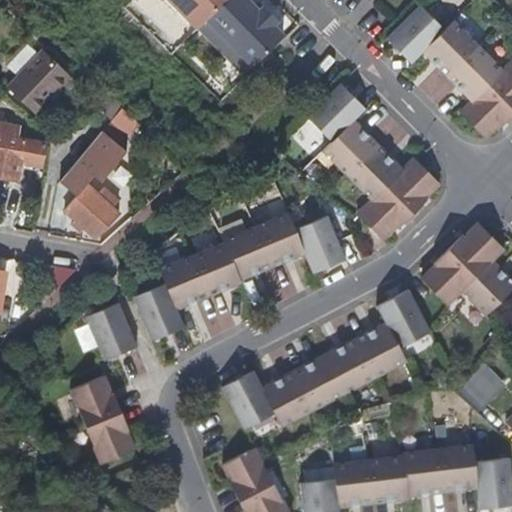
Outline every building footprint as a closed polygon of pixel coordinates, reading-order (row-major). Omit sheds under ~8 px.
[(166,0),(195,28),(203,19),(222,0),(166,0)] [(277,32),(246,0),(222,0),(203,19),(246,63),(277,32)] [(486,132),(511,105),(511,55),(503,64),(453,15),(444,24),(419,0),(415,0),(383,34),(409,60),(424,45),(474,94),(461,107),(486,132)] [(43,50),(7,87),(33,113),(69,76),(43,50)] [(332,143),(323,152),(371,201),(359,214),(386,242),(404,223),(441,187),(415,161),(413,160),(404,170),(356,122),(366,112),(341,87),(309,119),(332,143)] [(120,107),(103,130),(122,143),(139,121),(120,107)] [(44,142),(7,135),(8,125),(0,123),(0,174),(17,178),(20,161),(40,165),(44,142)] [(126,150),(102,131),(60,180),(75,194),(86,182),(92,174),(101,181),(126,150)] [(63,209),(94,235),(117,212),(86,182),(75,194),(63,209)] [(94,235),(90,242),(101,243),(129,219),(119,210),(117,212),(94,235)] [(168,278),(135,292),(155,340),(191,325),(183,308),(246,282),(247,284),(313,257),(320,274),(348,262),(329,217),(297,230),(289,211),(228,236),(227,234),(161,261),(168,278)] [(476,223),(420,280),(447,307),(460,294),(484,317),(511,287),(511,280),(493,261),(503,251),(476,223)] [(76,268),(45,262),(33,299),(39,304),(76,268)] [(228,391),(248,431),(279,415),(286,429),(411,366),(404,352),(435,336),(415,296),(384,312),(392,328),(267,391),(259,375),(228,391)] [(141,343),(123,299),(122,299),(91,312),(108,356),(141,343)] [(486,364),(459,388),(478,410),(506,386),(486,364)] [(135,445),(108,371),(72,385),(99,458),(135,445)] [(511,410),(499,425),(511,437),(511,410)] [(511,506),(511,460),(478,464),(476,446),(407,455),(407,458),(339,466),(341,482),(306,486),(308,511),(343,511),(344,511),(413,502),(413,499),(481,491),(483,510),(511,506)] [(291,511),(258,450),(225,467),(249,511),(291,511)]
